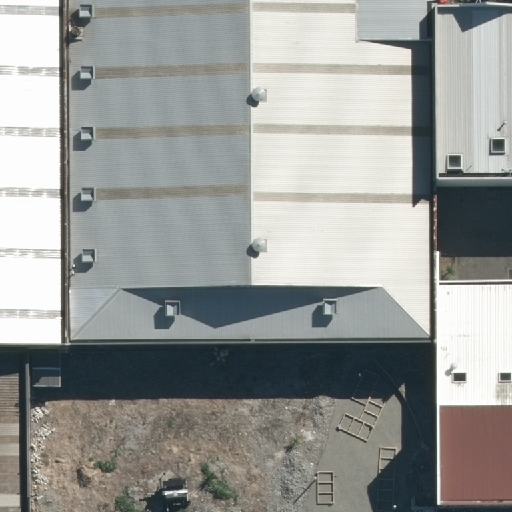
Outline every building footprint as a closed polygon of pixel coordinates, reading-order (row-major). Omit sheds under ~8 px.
[(67,0),(0,0),(0,345),(30,346),(69,346),(67,0)] [(435,0),(67,0),(69,346),(437,344),(437,286),(436,181),(435,6),(435,0)] [(511,5),(435,6),(436,181),(511,180),(511,5)] [(511,285),(437,286),(437,344),(439,506),(511,505),(511,285)] [(0,511),(28,511),(30,346),(0,345),(0,511)]
